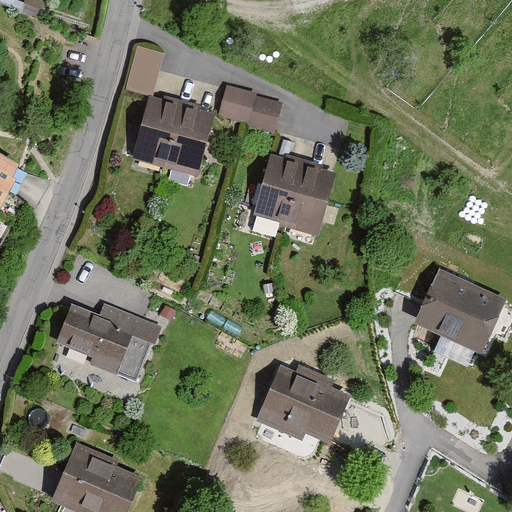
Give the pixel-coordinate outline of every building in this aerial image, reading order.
[(125,86),(155,94),(167,51),(137,43),(125,86)] [(284,102),(230,87),(220,122),(275,137),(284,102)] [(215,115),(149,94),(129,159),(195,179),(215,115)] [(0,208),(23,167),(0,154),(0,208)] [(338,177),(274,158),(257,218),(320,237),(338,177)] [(511,304),(438,274),(415,329),(488,359),(511,304)] [(103,317),(71,305),(53,350),(146,386),(168,330),(107,306),(103,317)] [(302,379),(281,371),(259,427),(307,445),(309,439),(335,449),(354,399),(332,390),(335,384),(304,372),(302,379)] [(122,457),(79,439),(52,507),(64,511),(134,511),(146,483),(117,471),(122,457)]
